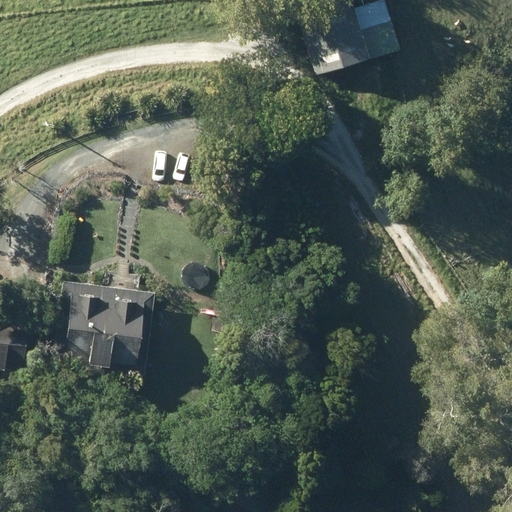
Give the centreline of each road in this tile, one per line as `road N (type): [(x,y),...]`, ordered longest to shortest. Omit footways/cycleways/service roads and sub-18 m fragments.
road 1 (track): [(511,424),(304,89),(194,56),(110,63),(0,115)]
road 2 (track): [(388,225),(283,162),(140,150),(76,165),(23,209),(0,268)]
